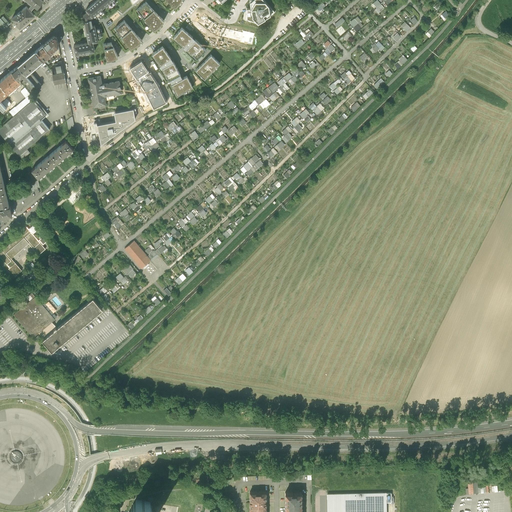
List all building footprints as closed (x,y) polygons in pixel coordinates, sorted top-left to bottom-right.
[(29,0),(28,1),(31,4),(28,8),(30,10),(34,6),(37,8),(43,0),(29,0)] [(92,17),(104,7),(97,0),(96,0),(86,9),(87,11),(92,17)] [(250,8),(246,9),(246,12),(246,18),(257,22),(265,18),(270,15),(274,12),(268,5),(265,1),(263,0),(251,0),(249,2),(250,8)] [(379,12),(385,7),(378,0),(376,0),(372,4),(379,12)] [(164,21),(146,2),(137,9),(154,31),(158,27),(162,24),(164,21)] [(28,8),(26,6),(12,18),(14,21),(15,22),(15,23),(16,24),(17,24),(20,27),(34,15),(30,10),(28,8)] [(83,15),(84,21),(91,20),(90,18),(92,17),(87,11),(83,15)] [(252,44),(254,33),(243,30),(242,32),(222,28),(204,14),(198,21),(211,32),(220,35),(220,36),(241,40),(240,42),(252,44)] [(3,16),(0,18),(0,27),(2,30),(2,31),(10,24),(10,23),(10,24),(3,16)] [(350,20),(353,26),(362,21),(359,16),(350,20)] [(411,20),(415,24),(419,20),(415,16),(411,20)] [(342,18),(334,24),(337,27),(344,20),(342,18)] [(84,21),(86,32),(96,30),(95,25),(92,26),(91,20),(84,21)] [(142,41),(124,20),(115,28),(131,49),(137,45),(142,41)] [(401,25),(408,31),(412,27),(406,21),(401,25)] [(181,27),(173,37),(184,46),(185,45),(186,46),(187,47),(186,48),(197,59),(206,49),(194,38),(193,37),(181,27)] [(309,28),(303,34),(307,39),(313,33),(309,28)] [(431,28),(425,34),(429,37),(434,32),(431,28)] [(98,41),(96,30),(86,32),(88,42),(93,42),(98,41)] [(398,41),(402,36),(396,30),(392,35),(398,41)] [(54,35),(43,44),(49,53),(50,55),(53,52),(53,51),(58,46),(57,36),(54,35)] [(302,38),(296,44),(299,48),(306,42),(302,38)] [(377,52),(380,49),(382,51),(386,47),(379,40),(374,45),(375,46),(373,48),(377,52)] [(94,51),(93,42),(88,42),(73,45),(75,55),(78,54),(94,51)] [(118,56),(111,42),(103,44),(106,59),(106,61),(112,59),(118,56)] [(43,44),(35,51),(42,60),(43,61),(46,58),(50,55),(49,53),(43,44)] [(325,49),(329,54),(336,48),(333,44),(325,49)] [(162,46),(152,54),(160,65),(161,64),(162,65),(163,67),(162,67),(169,80),(170,80),(171,82),(171,83),(172,84),(171,84),(177,95),(192,87),(187,76),(182,78),(181,76),(180,74),(173,61),(172,59),(171,57),(162,46)] [(35,51),(26,59),(33,67),(42,60),(35,51)] [(312,51),(305,57),(310,63),(310,64),(313,68),(318,64),(314,59),(317,57),(312,51)] [(364,61),(369,57),(366,52),(360,56),(364,61)] [(211,54),(195,70),(204,79),(219,63),(211,54)] [(399,60),(394,65),(398,69),(408,60),(403,54),(398,59),(399,60)] [(29,71),(33,67),(26,59),(18,65),(25,74),(29,71)] [(53,64),(55,74),(64,72),(61,61),(57,62),(58,64),(53,64)] [(141,63),(131,70),(143,92),(152,109),(165,102),(156,84),(150,75),(147,76),(145,73),(147,72),(141,63)] [(18,65),(11,71),(18,79),(22,76),(25,79),(23,80),(30,88),(34,85),(25,74),(18,65)] [(291,78),(295,83),(305,73),(302,70),(300,72),(296,67),(291,71),(295,75),(291,78)] [(11,71),(0,80),(0,83),(7,92),(14,87),(15,88),(21,83),(20,82),(20,81),(18,79),(11,71)] [(41,84),(29,71),(25,74),(34,85),(37,87),(41,84)] [(345,79),(350,75),(346,71),(342,75),(345,79)] [(64,72),(55,74),(52,74),(54,84),(66,82),(64,72)] [(281,85),(293,76),(290,72),(278,81),(281,85)] [(100,76),(88,78),(93,107),(106,105),(104,96),(121,93),(119,81),(102,84),(100,76)] [(381,78),(373,85),(377,89),(385,82),(381,78)] [(276,82),(269,87),(273,92),(280,88),(276,82)] [(286,82),(279,88),(283,93),(290,87),(286,82)] [(334,82),(330,86),(334,90),(338,86),(334,82)] [(334,95),(342,92),(340,86),(332,90),(334,95)] [(30,94),(25,87),(20,91),(26,98),(30,94)] [(263,91),(267,95),(272,91),(269,87),(263,91)] [(370,89),(363,96),(366,99),(373,93),(370,89)] [(273,101),(280,95),(277,91),(270,96),(273,101)] [(15,107),(19,111),(32,100),(34,99),(30,94),(26,98),(15,107)] [(263,94),(242,110),(246,114),(267,99),(263,94)] [(323,101),(326,104),(332,99),(328,95),(323,101)] [(3,102),(7,107),(12,103),(8,98),(3,102)] [(260,104),(265,108),(271,103),(267,98),(260,104)] [(19,111),(0,127),(0,132),(8,142),(19,155),(26,148),(49,128),(41,119),(45,115),(32,100),(19,111)] [(356,101),(350,108),(354,112),(361,106),(356,101)] [(325,107),(321,103),(318,106),(314,102),(310,106),(318,114),(325,107)] [(300,114),(304,118),(310,112),(306,108),(300,114)] [(221,114),(224,112),(221,109),(214,114),(218,119),(222,116),(221,114)] [(98,132),(100,144),(135,119),(133,110),(114,114),(115,119),(97,122),(96,120),(94,120),(94,125),(95,132),(98,132)] [(250,112),(244,117),(247,122),(254,117),(250,112)] [(345,113),(338,119),(342,124),(346,120),(345,119),(348,116),(345,113)] [(292,121),(296,126),(302,120),(298,116),(292,121)] [(242,126),(247,122),(244,118),(239,121),(242,126)] [(201,133),(215,121),(213,119),(209,122),(208,120),(198,129),(201,133)] [(174,134),(181,129),(175,120),(167,125),(174,134)] [(286,135),(295,126),(292,122),(282,131),(286,135)] [(292,129),(297,134),(303,127),(299,123),(292,129)] [(334,124),(328,131),(331,134),(337,128),(334,124)] [(232,135),(238,129),(234,125),(228,131),(232,135)] [(162,130),(157,133),(161,138),(166,135),(162,130)] [(287,142),(294,136),(290,132),(283,138),(287,142)] [(224,134),(217,140),(220,145),(228,139),(224,134)] [(149,146),(153,151),(160,145),(153,137),(143,145),(146,148),(149,146)] [(319,139),(316,142),(319,146),(325,140),(323,138),(320,140),(319,139)] [(35,166),(31,170),(38,178),(43,174),(55,163),(68,152),(73,148),(66,140),(35,166)] [(279,150),(286,145),(283,140),(276,146),(279,150)] [(210,146),(212,150),(220,145),(217,141),(210,146)] [(267,153),(271,157),(278,151),(274,147),(267,153)] [(29,152),(26,148),(19,155),(22,158),(29,152)] [(310,148),(304,153),(308,157),(311,155),(310,154),(313,151),(310,148)] [(203,157),(210,153),(207,149),(200,153),(203,157)] [(144,153),(136,156),(138,162),(146,159),(144,153)] [(257,154),(240,168),(244,172),(261,159),(257,154)] [(184,161),(188,164),(192,159),(188,156),(184,161)] [(261,159),(247,171),(250,175),(265,164),(261,159)] [(127,164),(131,169),(136,165),(132,160),(127,164)] [(297,160),(291,166),(294,170),(301,164),(297,160)] [(113,169),(116,172),(124,166),(121,162),(113,169)] [(0,166),(0,217),(11,215),(10,208),(9,206),(5,188),(1,170),(0,166)] [(115,178),(123,173),(121,169),(113,174),(115,178)] [(289,169),(283,175),(286,179),(293,173),(289,169)] [(166,180),(174,174),(170,170),(163,176),(166,180)] [(246,171),(245,173),(247,175),(244,177),(243,176),(239,180),(242,183),(250,176),(246,171)] [(105,181),(111,178),(108,172),(102,175),(105,181)] [(237,172),(234,175),(239,180),(242,177),(237,172)] [(172,177),(176,181),(181,177),(177,173),(172,177)] [(228,187),(235,181),(231,176),(224,182),(228,187)] [(170,178),(163,183),(167,189),(174,184),(170,178)] [(39,186),(38,180),(17,197),(18,202),(19,204),(27,197),(26,196),(29,195),(29,193),(32,193),(32,191),(34,191),(34,189),(37,189),(37,187),(39,186)] [(221,183),(215,188),(219,193),(225,188),(221,183)] [(274,183),(269,187),(274,192),(278,187),(274,183)] [(151,193),(156,189),(152,184),(148,188),(151,193)] [(158,188),(154,192),(158,196),(162,192),(158,188)] [(213,193),(206,199),(209,202),(216,196),(213,193)] [(265,193),(258,199),(262,203),(269,197),(265,193)] [(131,204),(137,212),(142,207),(140,204),(143,201),(147,205),(148,204),(143,199),(139,203),(136,199),(131,204)] [(210,204),(213,208),(219,202),(216,199),(210,204)] [(208,212),(203,208),(207,204),(204,201),(197,207),(201,211),(198,213),(202,217),(208,212)] [(253,204),(246,211),(249,215),(256,208),(253,204)] [(126,209),(119,214),(125,221),(132,217),(126,209)] [(195,209),(186,216),(190,220),(198,213),(195,209)] [(242,215),(234,223),(237,227),(246,219),(242,215)] [(118,216),(110,222),(117,230),(124,224),(118,216)] [(193,225),(199,220),(195,216),(190,220),(193,225)] [(183,226),(189,221),(186,217),(179,222),(183,226)] [(22,233),(2,251),(1,249),(0,249),(0,256),(10,268),(9,269),(15,276),(22,270),(11,258),(29,243),(39,255),(46,249),(26,226),(21,231),(22,233)] [(229,227),(222,233),(226,238),(233,232),(229,227)] [(169,232),(163,236),(166,240),(172,236),(169,232)] [(219,238),(212,244),(216,248),(222,242),(219,238)] [(159,239),(153,244),(156,248),(162,243),(159,239)] [(96,240),(91,244),(95,248),(100,244),(96,240)] [(135,241),(125,249),(142,269),(152,261),(148,256),(135,241)] [(151,254),(148,256),(152,261),(161,253),(158,248),(156,250),(151,244),(145,250),(148,254),(150,252),(151,254)] [(162,245),(158,248),(161,253),(167,248),(164,245),(163,246),(162,245)] [(211,246),(204,253),(207,257),(215,250),(211,246)] [(85,249),(80,254),(83,258),(89,253),(85,249)] [(78,256),(72,261),(75,264),(81,259),(78,256)] [(201,256),(195,261),(199,265),(205,260),(201,256)] [(125,265),(121,269),(127,274),(128,273),(132,277),(136,273),(133,269),(134,268),(130,263),(126,267),(125,265)] [(192,264),(185,270),(188,274),(195,268),(192,264)] [(121,273),(116,277),(122,285),(127,280),(121,273)] [(182,274),(175,280),(179,284),(183,281),(182,279),(185,277),(182,274)] [(117,283),(110,290),(113,293),(120,287),(117,283)] [(35,296),(13,315),(33,338),(39,333),(52,322),(55,320),(35,296)] [(44,339),(42,341),(47,348),(51,353),(58,347),(60,346),(102,310),(92,298),(57,328),(44,339)] [(157,298),(152,302),(156,307),(161,303),(157,298)] [(151,304),(143,312),(147,316),(154,308),(151,304)] [(141,315),(133,321),(137,325),(144,319),(141,315)] [(54,325),(52,322),(39,333),(39,334),(34,339),(35,341),(36,342),(42,336),(44,339),(57,328),(54,325)] [(131,322),(127,326),(131,331),(136,327),(131,322)] [(469,481),(470,493),(479,492),(479,481),(469,481)] [(267,511),(268,502),(268,492),(250,492),(250,511),(267,511)] [(386,511),(387,492),(327,493),(327,511),(386,511)] [(301,511),(301,493),(284,494),(284,511),(301,511)] [(129,511),(152,511),(151,510),(152,507),(149,506),(150,502),(136,500),(136,504),(133,503),(133,507),(131,507),(131,511),(130,511),(129,511)]
